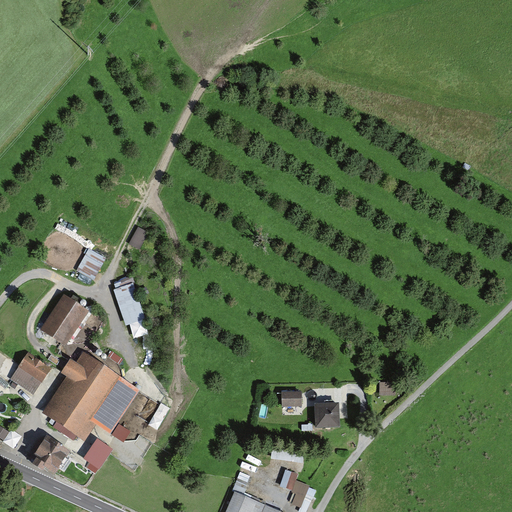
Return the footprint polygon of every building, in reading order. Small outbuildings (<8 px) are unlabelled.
[(142,250),(152,230),(140,224),(130,244),(142,250)] [(97,280),(108,257),(89,248),(79,271),(97,280)] [(135,282),(115,289),(127,325),(147,319),(135,282)] [(94,311),(68,295),(46,329),(72,345),(94,311)] [(34,395),(52,370),(31,355),(13,380),(34,395)] [(111,437),(141,391),(85,355),(79,364),(72,360),(63,375),(68,378),(45,414),(89,443),(99,428),(111,437)] [(398,384),(380,384),(380,400),(398,400),(398,384)] [(306,410),(305,394),(285,395),(285,410),(306,410)] [(344,429),(343,397),(319,398),(321,430),(344,429)] [(164,420),(170,407),(162,403),(156,415),(164,420)] [(0,438),(17,447),(23,436),(0,423),(0,438)] [(75,452),(50,436),(35,458),(60,475),(75,452)] [(86,458),(91,451),(85,446),(80,453),(86,458)] [(93,446),(87,461),(102,466),(108,451),(93,446)] [(311,488),(294,481),(290,491),(297,494),(293,504),(301,508),(311,488)] [(279,511),(237,494),(229,511),(279,511)]
